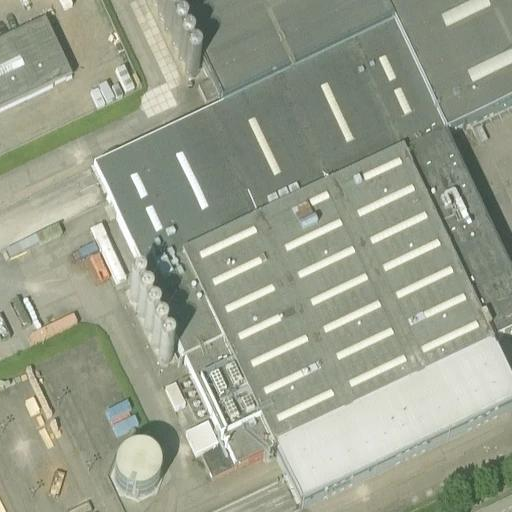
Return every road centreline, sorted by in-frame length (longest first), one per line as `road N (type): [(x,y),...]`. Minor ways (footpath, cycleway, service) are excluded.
road 1 (unknown): [(0,303),(88,314),(118,338),(144,382),(180,511)]
road 2 (unknown): [(0,195),(137,132),(148,110),(146,88),(110,0)]
